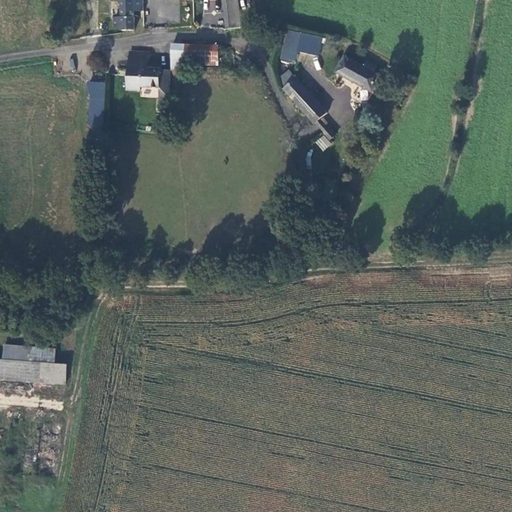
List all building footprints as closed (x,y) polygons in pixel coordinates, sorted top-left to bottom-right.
[(120,9),(111,9),(111,21),(117,21),(118,24),(131,23),(131,0),(123,0),(123,7),(120,9)] [(222,0),(225,21),(239,20),(236,0),(222,0)] [(321,32),(286,23),(280,51),(294,55),(297,45),(317,50),(321,32)] [(175,37),(171,37),(172,59),(181,59),(181,39),(175,39),(175,37)] [(181,39),(181,59),(218,58),(216,39),(181,39)] [(136,83),(137,78),(156,78),(157,61),(144,61),(145,45),(124,44),(121,81),(136,83)] [(328,50),(320,65),(324,69),(366,94),(376,78),(368,73),(370,66),(362,62),(358,67),(328,50)] [(155,88),(165,89),(167,62),(157,61),(156,78),(155,88)] [(89,81),(85,128),(102,129),(106,82),(89,81)] [(283,98),(310,125),(321,115),(291,81),(278,91),(279,94),(283,98)] [(335,130),(328,121),(322,126),(330,134),(335,130)] [(329,136),(321,128),(316,132),(323,140),(329,136)] [(0,375),(65,381),(67,360),(55,359),(56,345),(26,342),(5,341),(4,356),(0,355),(0,375)]
